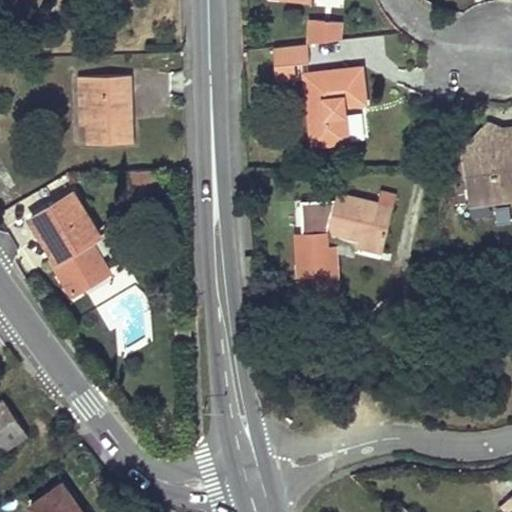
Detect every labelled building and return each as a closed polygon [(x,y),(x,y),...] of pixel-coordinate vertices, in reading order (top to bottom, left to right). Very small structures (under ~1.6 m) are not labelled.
[(340,38),(341,23),(311,20),(309,42),(340,39),(340,38)] [(305,43),(271,47),(272,66),(292,64),(307,63),(305,43)] [(292,64),(272,66),(274,82),(294,81),(292,64)] [(360,67),(302,74),(311,145),(347,141),(344,115),(341,114),(340,106),(364,104),(360,67)] [(78,92),(79,91),(86,91),(86,120),(87,142),(134,141),(133,114),(127,114),(126,91),(132,90),(132,74),(78,75),(78,92)] [(461,151),(462,156),(481,154),(478,138),(494,136),(497,151),(506,150),(502,129),(488,121),(461,151)] [(511,127),(502,129),(506,150),(497,151),(494,136),(478,138),(481,154),(462,156),(469,204),(511,197),(511,199),(511,127)] [(152,169),(128,170),(129,189),(152,188),(152,169)] [(71,192),(30,218),(55,259),(52,262),(72,294),(109,272),(89,239),(97,234),(71,192)] [(330,232),(360,240),(383,246),(393,207),(379,203),(336,192),(334,199),(305,198),(305,231),(297,231),(300,302),(328,300),(326,274),(340,273),(338,244),(331,244),(330,232)] [(379,203),(393,207),(396,195),(382,192),(379,203)] [(383,246),(360,240),(358,247),(382,253),(383,246)] [(2,400),(0,401),(0,454),(27,435),(2,400)] [(81,511),(62,485),(29,508),(31,511),(81,511)] [(511,511),(511,494),(500,506),(505,511),(511,511)]
